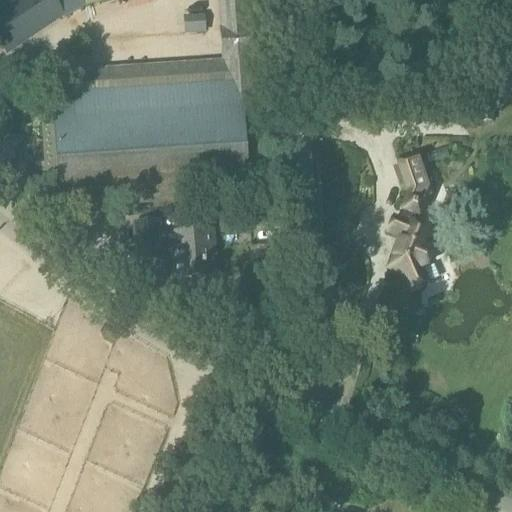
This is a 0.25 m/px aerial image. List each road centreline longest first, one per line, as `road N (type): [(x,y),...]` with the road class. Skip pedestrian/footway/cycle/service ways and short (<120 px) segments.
road 1 (unclassified): [(324,419),(291,0)]
road 2 (unclassified): [(324,419),(136,325),(0,224)]
road 3 (unclassified): [(511,511),(324,419)]
